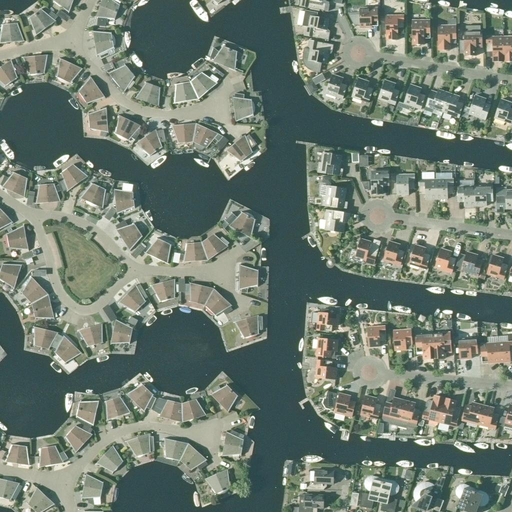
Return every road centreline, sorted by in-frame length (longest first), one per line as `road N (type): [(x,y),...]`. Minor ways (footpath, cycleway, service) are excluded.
road 1 (residential): [(217,110),(137,109),(69,43)]
road 2 (residential): [(34,217),(56,287),(71,305),(100,304),(132,270)]
road 3 (residential): [(60,482),(99,445),(135,428),(209,438)]
road 4 (residential): [(511,79),(370,54)]
road 5 (residential): [(511,384),(380,372)]
road 6 (residential): [(511,233),(390,216)]
